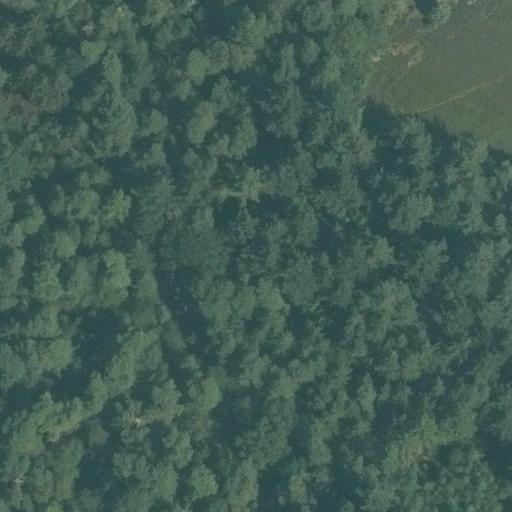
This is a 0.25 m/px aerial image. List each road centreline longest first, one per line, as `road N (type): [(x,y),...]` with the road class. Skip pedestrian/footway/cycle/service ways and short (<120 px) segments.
road 1 (track): [(129,0),(321,384),(373,511)]
road 2 (track): [(256,511),(27,0)]
road 3 (track): [(511,467),(396,496),(378,511)]
